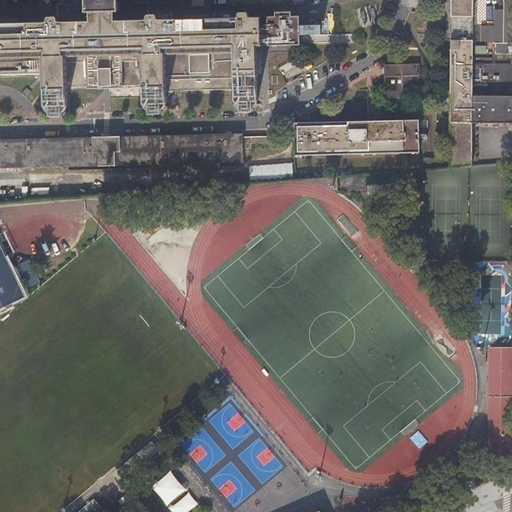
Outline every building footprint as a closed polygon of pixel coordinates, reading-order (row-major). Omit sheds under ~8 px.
[(85,0),(86,12),(90,11),(90,21),(60,21),(60,20),(58,20),(58,18),(56,16),(50,16),(48,18),(48,21),(46,21),(46,22),(15,23),(14,17),(1,18),(1,23),(0,23),(0,76),(43,76),(45,105),(67,105),(67,88),(143,85),(144,103),(166,102),(167,91),(234,90),(234,100),(257,100),(256,46),(298,45),(300,43),(362,42),(362,34),(299,35),(298,16),(290,16),(290,12),(275,12),(275,16),(267,17),(267,28),(260,28),(260,19),(261,19),(261,17),(250,17),(250,15),(249,15),(248,12),(247,12),(240,12),(239,13),(238,16),(237,17),(236,17),(211,17),(211,13),(184,13),(184,19),(160,19),(159,18),(158,18),(158,15),(156,14),(149,14),(148,15),(148,18),(146,18),(146,19),(115,20),(115,11),(119,11),(119,0),(85,0)] [(85,0),(76,0),(77,4),(56,5),(56,16),(58,18),(58,20),(60,20),(60,21),(90,21),(90,11),(86,12),(85,0)] [(136,3),(136,0),(119,0),(119,11),(115,11),(115,20),(146,19),(146,18),(148,18),(148,15),(149,14),(149,3),(136,3)] [(511,122),(511,58),(473,57),(472,0),(451,0),(450,157),(432,159),(432,169),(471,166),(472,122),(511,122)] [(511,52),(511,0),(504,0),(504,11),(504,42),(496,42),(496,53),(511,52)] [(368,121),(293,123),(293,136),(293,142),(294,156),(420,152),(419,119),(376,121),(375,89),(386,89),(387,96),(418,95),(418,65),(385,66),(386,69),(380,69),(378,70),(366,78),(368,121)] [(27,98),(32,92),(27,88),(22,93),(27,98)] [(241,134),(0,140),(0,167),(242,161),(241,148),(252,148),(252,143),(293,142),(293,136),(241,137),(241,134)] [(291,164),(247,165),(247,178),(291,177),(291,164)] [(421,187),(420,170),(411,171),(412,187),(421,187)] [(396,172),(367,174),(367,180),(397,178),(396,172)] [(397,178),(367,180),(366,180),(367,196),(364,197),(365,206),(402,203),(399,178),(397,178)] [(0,308),(23,297),(0,249),(0,308)] [(488,459),(511,459),(511,347),(489,348),(488,443),(493,443),(493,448),(488,448),(488,459)] [(453,481),(461,498),(489,485),(481,468),(453,481)] [(328,496),(329,490),(324,486),(319,488),(318,494),(322,497),(328,496)] [(395,511),(412,505),(411,496),(411,494),(393,499),(381,499),(381,511),(395,511)] [(367,511),(367,499),(345,500),(345,511),(367,511)] [(104,511),(94,500),(79,511),(104,511)]
